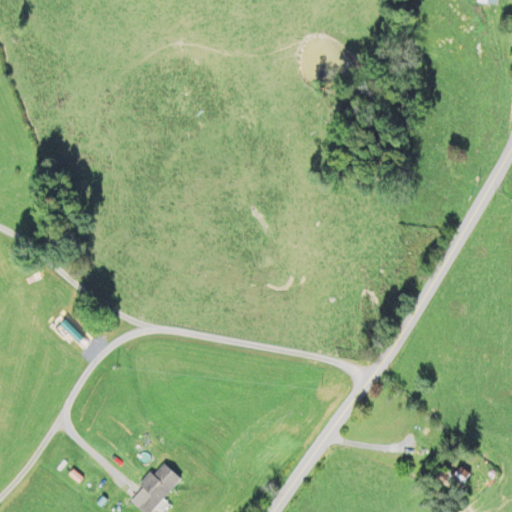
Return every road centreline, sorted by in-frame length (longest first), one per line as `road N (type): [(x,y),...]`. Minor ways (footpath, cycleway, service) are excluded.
road 1 (residential): [(511,138),(429,281),(270,511)]
road 2 (residential): [(0,236),(23,244),(103,308),(159,329),(368,369)]
road 3 (residential): [(0,505),(103,359),(159,329)]
